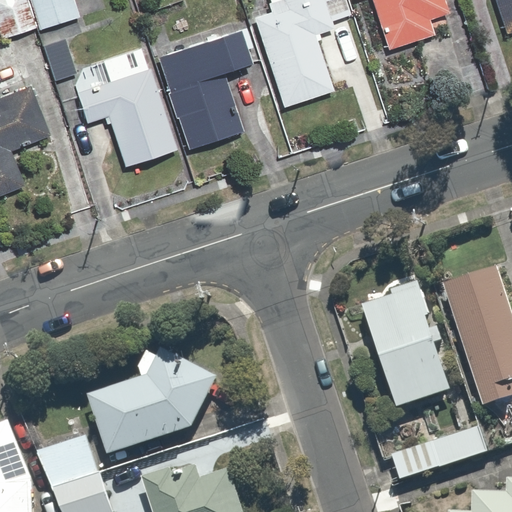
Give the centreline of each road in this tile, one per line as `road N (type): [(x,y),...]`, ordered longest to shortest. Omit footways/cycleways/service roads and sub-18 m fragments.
road 1 (residential): [(345,511),(253,230)]
road 2 (tertiary): [(253,230),(511,145)]
road 3 (tertiary): [(0,316),(253,230)]
